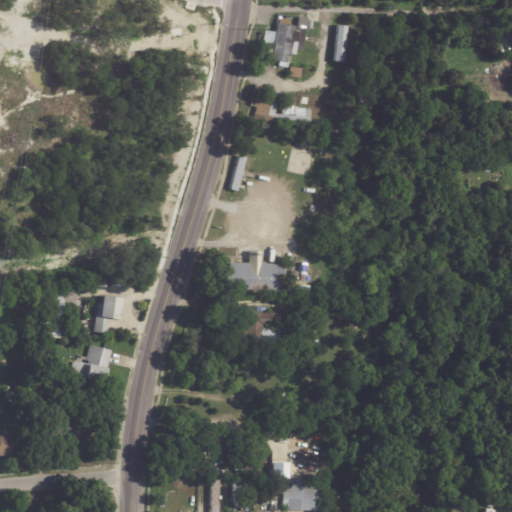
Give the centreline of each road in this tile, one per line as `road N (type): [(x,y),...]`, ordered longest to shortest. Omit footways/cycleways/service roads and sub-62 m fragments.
road 1 (tertiary): [(237,0),(219,124),(147,367),(131,511)]
road 2 (residential): [(179,263),(0,275)]
road 3 (residential): [(0,484),(132,477)]
